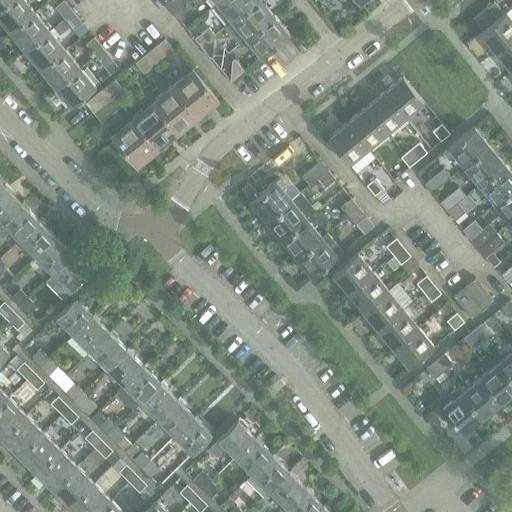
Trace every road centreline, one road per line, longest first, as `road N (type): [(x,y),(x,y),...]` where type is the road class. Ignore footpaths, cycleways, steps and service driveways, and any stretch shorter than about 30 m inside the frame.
road 1 (residential): [(391,511),(311,396),(183,270),(163,230)]
road 2 (residential): [(163,230),(217,147),(414,0)]
road 3 (residential): [(163,230),(97,211),(0,119)]
